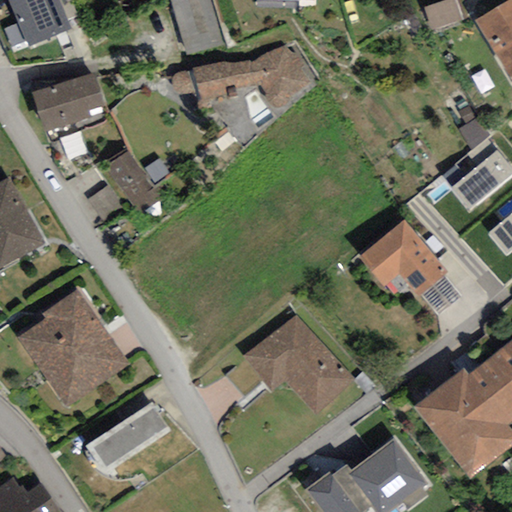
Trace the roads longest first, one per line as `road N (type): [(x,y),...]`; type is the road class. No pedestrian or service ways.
road 1 (residential): [(237,503),(129,295),(0,97)]
road 2 (residential): [(460,333),(237,503)]
